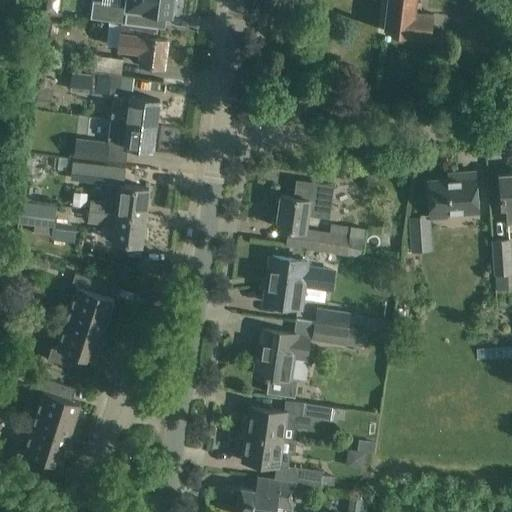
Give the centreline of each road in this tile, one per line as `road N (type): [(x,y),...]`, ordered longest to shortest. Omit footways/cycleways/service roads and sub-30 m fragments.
road 1 (residential): [(219,139),(511,120)]
road 2 (unclassified): [(178,410),(219,139)]
road 3 (unclassified): [(219,139),(238,0)]
road 4 (residential): [(155,275),(115,402)]
